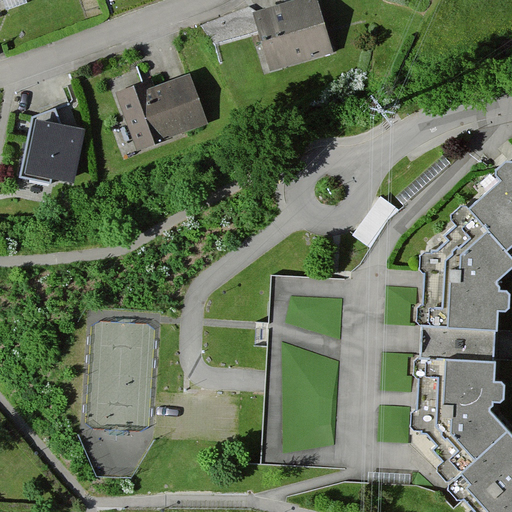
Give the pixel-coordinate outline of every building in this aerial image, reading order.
[(330,59),(311,0),(308,0),(246,20),(265,79),(330,59)] [(209,130),(187,78),(157,91),(153,82),(113,99),(139,160),(209,130)] [(52,183),(72,186),(81,136),(27,127),(18,183),(51,188),(52,183)] [(450,166),(442,157),(395,199),(403,208),(450,166)] [(440,485),(464,511),(511,511),(511,449),(483,422),(486,289),(511,269),(511,163),(511,164),(412,262),(403,428),(448,477),(440,485)] [(397,209),(381,198),(354,237),(370,249),(397,209)] [(350,281),(272,279),(267,350),(265,393),(260,465),(349,470),(360,281),(350,281)] [(411,475),(368,472),(368,483),(410,486),(411,475)]
